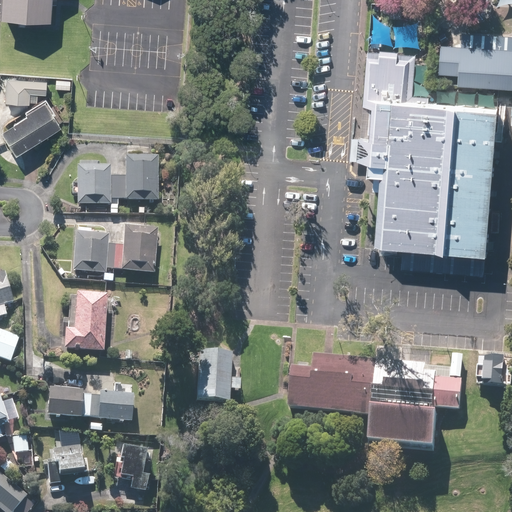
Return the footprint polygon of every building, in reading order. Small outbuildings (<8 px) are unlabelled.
[(0,0),(0,19),(51,23),(52,0),(0,0)] [(382,4),(373,3),(372,16),(381,16),(382,4)] [(425,17),(400,15),(399,32),(424,34),(425,17)] [(393,18),(375,17),(373,35),(391,36),(393,18)] [(511,48),(441,44),(439,73),(461,75),(460,84),(511,88),(511,48)] [(502,114),(502,106),(429,101),(429,96),(414,95),(417,54),(400,53),(399,51),(382,50),(381,52),(369,51),(366,103),(377,104),(375,138),(362,137),(361,159),(386,160),(380,241),(491,250),(499,146),(502,114)] [(48,81),(7,78),(5,102),(30,103),(31,93),(47,94),(48,81)] [(71,80),(56,79),(56,89),(71,90),(71,80)] [(2,130),(17,153),(63,124),(47,98),(26,111),(28,114),(2,130)] [(78,167),(78,205),(111,206),(111,200),(126,200),(126,202),(159,202),(159,158),(126,158),(126,177),(112,177),(112,167),(78,167)] [(76,233),(73,272),(107,274),(107,269),(122,270),(122,272),(155,274),(158,230),(125,227),(123,247),(109,246),(110,236),(76,233)] [(0,306),(14,303),(6,273),(0,274),(0,306)] [(105,353),(108,295),(77,294),(75,331),(67,330),(65,351),(105,353)] [(20,337),(0,330),(0,358),(12,362),(20,337)] [(231,355),(201,353),(198,401),(206,401),(228,403),(231,355)] [(462,357),(455,356),(454,376),(461,376),(462,357)] [(296,368),(293,411),(372,417),(370,445),(438,450),(441,413),(436,413),(436,409),(460,411),(463,381),(436,379),(437,374),(424,373),(424,365),(316,357),(315,369),(296,368)] [(511,359),(487,357),(485,386),(511,387),(511,359)] [(241,380),(231,380),(231,391),(241,392),(241,380)] [(84,390),(50,388),(48,417),(82,419),(82,417),(98,418),(98,420),(133,422),(135,394),(101,393),(100,396),(83,395),(84,390)] [(0,440),(3,439),(0,428),(0,424),(19,418),(12,397),(2,400),(0,394),(0,440)] [(28,437),(17,438),(18,452),(29,452),(28,437)] [(80,446),(53,450),(54,460),(47,461),(51,484),(61,483),(61,477),(84,474),(80,446)] [(148,452),(124,448),(122,460),(124,461),(122,476),(133,478),(131,489),(147,492),(149,477),(144,476),(148,452)] [(0,470),(0,507),(5,511),(10,511),(27,493),(0,470)]
